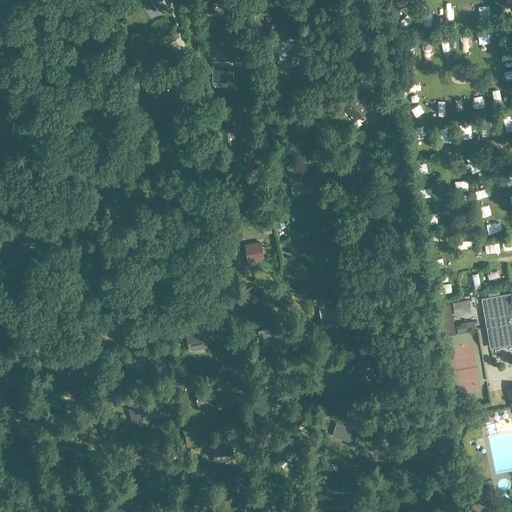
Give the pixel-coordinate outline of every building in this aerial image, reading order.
[(171,2),(169,0),(146,0),(154,11),(158,9),(159,11),(168,6),(167,4),(171,2)] [(220,4),(223,3),(222,0),(206,0),(208,6),(202,8),(204,17),(222,13),(220,4)] [(482,11),(482,19),(491,19),(491,11),(482,11)] [(76,43),(90,39),(88,29),(79,31),(78,28),(72,30),(76,43)] [(0,49),(11,50),(12,43),(17,43),(17,37),(0,35),(0,49)] [(243,46),(236,48),(239,57),(246,54),(243,46)] [(291,46),(276,51),(280,64),(295,60),(291,46)] [(228,78),(232,78),(233,66),(213,66),(212,82),(228,82),(228,78)] [(160,85),(151,87),(150,82),(145,83),(148,97),(168,93),(165,80),(159,82),(160,85)] [(88,100),(89,108),(105,106),(102,90),(91,92),(93,99),(88,100)] [(344,106),(356,121),(370,109),(358,95),(344,106)] [(15,105),(0,104),(0,121),(13,123),(12,131),(19,132),(19,121),(14,121),(15,105)] [(424,127),(412,128),(413,142),(426,141),(424,127)] [(452,139),(451,127),(439,128),(440,140),(452,139)] [(236,128),(221,129),(222,149),(237,148),(236,128)] [(296,179),(296,182),(290,182),(290,187),(311,190),(312,179),(306,178),(306,180),(296,179)] [(468,192),(467,181),(458,182),(458,192),(468,192)] [(478,198),(487,192),(481,183),(472,189),(478,198)] [(249,190),(233,187),(232,198),(247,200),(249,190)] [(282,219),(275,222),(277,229),(285,226),(282,219)] [(21,249),(41,246),(38,231),(18,234),(21,249)] [(301,241),(306,254),(323,248),(318,235),(301,241)] [(262,244),(246,246),(249,262),(264,259),(262,244)] [(484,245),(484,258),(494,257),(494,244),(484,245)] [(478,274),(471,276),(474,290),(481,289),(478,274)] [(194,276),(154,286),(161,315),(201,305),(194,276)] [(511,293),(484,299),(492,348),(511,344),(511,293)] [(469,300),(453,303),(455,316),(472,313),(469,300)] [(16,307),(2,310),(4,320),(18,317),(16,307)] [(333,323),(331,313),(321,314),(322,325),(333,323)] [(196,321),(197,331),(207,329),(206,320),(196,321)] [(260,332),(264,346),(282,341),(278,326),(260,332)] [(204,330),(187,334),(191,351),(207,347),(204,330)] [(138,353),(124,356),(126,365),(139,362),(140,365),(146,363),(142,344),(136,346),(137,350),(138,353)] [(383,357),(394,355),(392,345),(381,347),(383,357)] [(363,350),(355,352),(356,359),(364,357),(363,350)] [(59,373),(55,374),(57,385),(77,381),(74,362),(70,363),(69,358),(57,360),(59,373)] [(360,380),(373,377),(370,360),(357,362),(360,380)] [(184,386),(198,384),(197,378),(183,381),(184,386)] [(270,399),(279,406),(289,391),(285,389),(282,393),(277,389),(270,399)] [(199,405),(212,402),(210,394),(204,395),(204,393),(197,394),(199,405)] [(27,416),(26,394),(11,395),(12,416),(27,416)] [(149,403),(130,409),(133,420),(152,414),(149,403)] [(83,420),(61,424),(63,437),(85,433),(83,420)] [(355,442),(359,430),(337,423),(333,435),(355,442)] [(207,444),(206,444),(210,457),(222,453),(219,441),(210,444),(209,441),(206,442),(207,444)] [(281,465),(297,450),(290,443),(274,459),(281,465)] [(139,456),(144,474),(159,469),(155,452),(139,456)] [(68,482),(55,484),(58,498),(70,496),(68,482)] [(239,510),(253,511),(254,494),(240,493),(239,510)]
